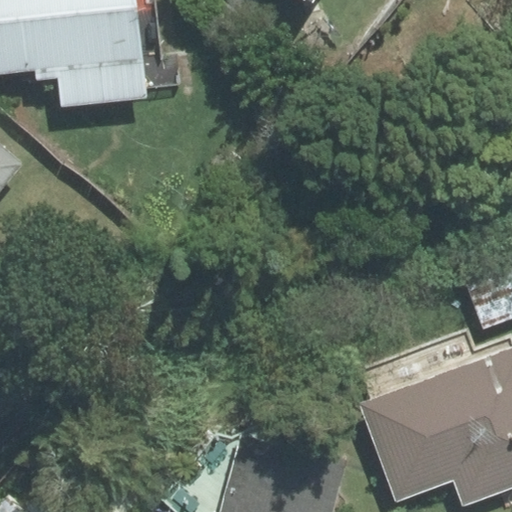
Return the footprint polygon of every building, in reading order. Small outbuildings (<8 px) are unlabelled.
[(156,87),(148,0),(0,0),(0,63),(42,60),(43,71),(66,69),(68,95),(156,87)] [(0,190),(31,152),(0,127),(0,190)] [(511,245),(469,259),(489,321),(511,314),(511,245)] [(511,341),(369,390),(403,491),(460,471),(469,496),(511,481),(511,341)] [(249,418),(223,511),(338,511),(356,447),(249,418)] [(17,484),(0,502),(0,511),(132,511),(154,490),(94,434),(33,499),(17,484)]
